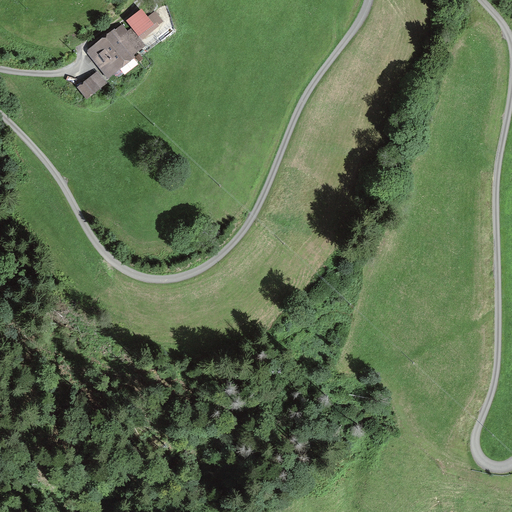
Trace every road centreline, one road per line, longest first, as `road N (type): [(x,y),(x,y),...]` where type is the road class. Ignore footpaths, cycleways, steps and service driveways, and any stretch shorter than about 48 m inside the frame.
road 1 (track): [(378,0),(367,30),(303,115),(254,238),(203,278),(155,283),(115,264),(39,145),(0,112)]
road 2 (track): [(511,463),(492,466),(475,449),(497,368),(497,183),(511,109)]
road 3 (track): [(0,70),(61,76),(147,0)]
